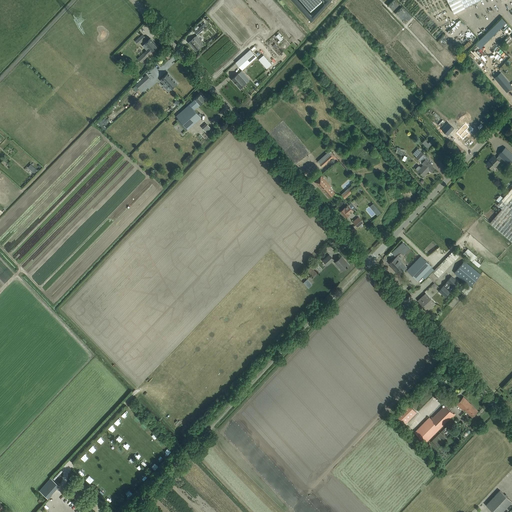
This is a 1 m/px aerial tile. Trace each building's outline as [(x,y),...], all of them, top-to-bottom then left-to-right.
[(447,0),(454,13),(479,0),(447,0)] [(204,28),(203,27),(206,24),(204,23),(202,25),(195,32),(197,34),(204,28)] [(143,34),(135,41),(138,44),(146,37),(143,34)] [(196,35),(188,42),(196,51),(202,45),(203,46),(204,44),(196,35)] [(157,46),(150,38),(145,43),(150,48),(146,50),(145,52),(138,58),(141,62),(148,56),(147,55),(149,53),(157,46)] [(250,49),(235,62),(242,70),(257,57),(250,49)] [(167,64),(177,70),(182,63),(172,57),(167,64)] [(154,60),(148,66),(154,73),(160,67),(154,60)] [(501,72),(494,78),(506,92),(511,86),(511,85),(511,84),(505,77),(501,72)] [(171,89),(177,83),(168,73),(160,80),(162,83),(164,81),(171,89)] [(238,73),(232,79),(240,88),(247,82),(238,73)] [(206,100),(200,94),(195,99),(190,104),(176,116),(178,118),(176,119),(186,130),(201,117),(191,106),(197,101),(200,104),(206,100)] [(202,130),(203,131),(201,133),(203,135),(205,133),(214,125),(211,122),(202,130)] [(442,129),(444,131),(442,133),(446,137),(448,134),(454,128),(448,122),(442,129)] [(469,133),(472,130),(465,123),(456,133),(463,139),(466,136),(469,133)] [(499,155),(502,158),(509,164),(511,161),(511,153),(505,147),(498,154),(499,155)] [(429,159),(421,151),(418,148),(413,153),(417,156),(416,157),(424,165),(421,167),(420,165),(418,165),(416,168),(416,169),(420,173),(421,174),(421,173),(423,176),(428,171),(427,170),(428,169),(431,172),(434,168),(427,161),(429,159)] [(330,154),(323,160),(326,162),(332,156),(330,154)] [(489,160),(486,163),(492,169),(500,161),(499,161),(502,158),(499,155),(496,158),(493,155),(489,160)] [(34,172),(37,169),(31,164),(28,167),(34,172)] [(331,186),(321,176),(315,182),(329,197),(334,192),(329,187),(331,186)] [(511,187),(497,204),(502,209),(490,222),(511,241),(511,187)] [(351,202),(348,204),(340,211),(345,217),(353,210),(356,208),(351,202)] [(359,217),(353,221),(358,226),(363,222),(359,217)] [(402,243),(392,252),(395,255),(400,251),(403,254),(409,248),(406,245),(405,246),(402,243)] [(334,259),(329,254),(323,260),(327,265),(334,259)] [(335,262),(343,271),(349,265),(341,256),(335,262)] [(392,260),(392,261),(389,263),(394,268),(393,269),(396,271),(399,268),(402,271),(405,268),(403,265),(404,264),(403,264),(397,257),(398,256),(397,256),(392,260)] [(418,281),(432,266),(421,256),(407,270),(418,281)] [(454,272),(468,283),(462,290),(465,293),(467,290),(469,292),(472,288),(470,287),(470,286),(471,286),(480,274),(464,261),(454,272)] [(451,276),(439,291),(446,297),(458,282),(451,276)] [(426,293),(418,300),(427,310),(435,303),(426,293)] [(425,385),(396,416),(407,427),(419,415),(416,412),(434,394),(425,385)] [(471,404),(463,396),(456,403),(464,411),(465,410),(472,417),(474,414),(478,411),(471,403),(471,404)] [(445,406),(431,419),(429,417),(415,432),(425,442),(437,430),(453,414),(445,406)] [(476,420),(469,427),(474,431),(480,424),(476,420)] [(449,423),(441,431),(446,436),(448,434),(449,435),(453,431),(455,429),(449,423)] [(57,488),(52,485),(54,482),(50,478),(39,490),(48,498),(57,488)] [(500,490),(486,505),(493,511),(502,511),(511,501),(500,490)]
